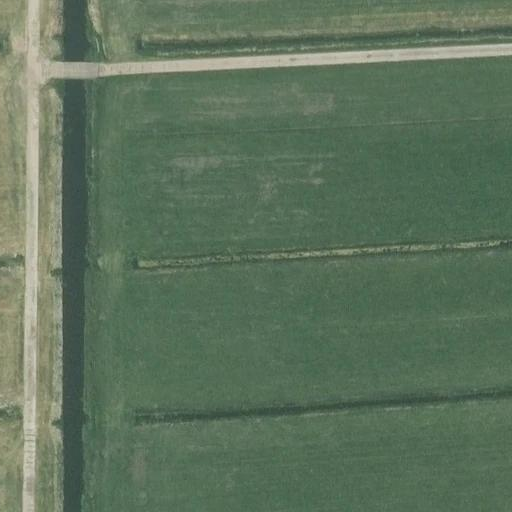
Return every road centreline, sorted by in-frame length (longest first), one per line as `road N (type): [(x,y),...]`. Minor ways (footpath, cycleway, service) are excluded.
road 1 (track): [(511,49),(35,69)]
road 2 (track): [(35,69),(29,511)]
